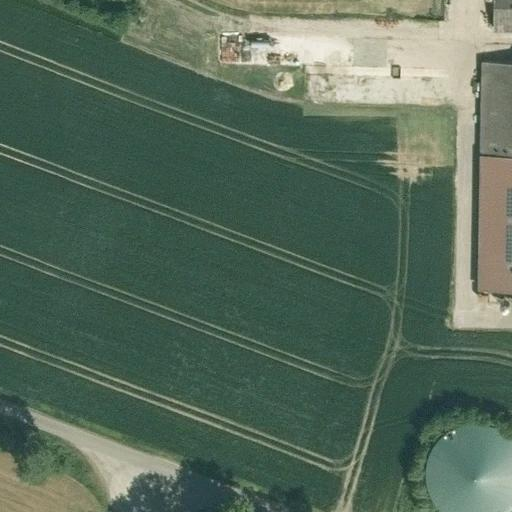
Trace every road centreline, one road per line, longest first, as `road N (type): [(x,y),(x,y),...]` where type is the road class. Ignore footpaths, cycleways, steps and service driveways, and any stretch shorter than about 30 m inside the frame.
road 1 (track): [(511,37),(254,25),(173,0)]
road 2 (unclassified): [(268,511),(0,411)]
